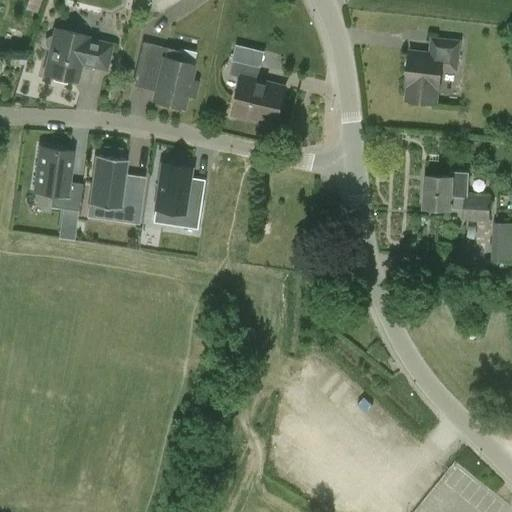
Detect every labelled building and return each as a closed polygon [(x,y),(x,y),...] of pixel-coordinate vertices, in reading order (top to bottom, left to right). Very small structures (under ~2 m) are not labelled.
[(53,29),(51,36),(48,37),(44,40),(44,44),(45,47),(48,50),(42,74),(76,82),(80,64),(104,70),(111,45),(86,39),(87,37),(53,29)] [(422,56),(401,54),(398,87),(402,87),(400,102),(428,105),(429,92),(431,93),(433,69),(448,70),(451,42),(423,40),(422,56)] [(140,41),(131,81),(155,87),(151,101),(182,108),(192,64),(178,60),(180,51),(140,41)] [(229,75),(241,78),(232,115),(276,125),(285,87),(257,80),(260,67),(232,60),(229,75)] [(39,147),(33,192),(52,194),(50,206),(77,210),(80,185),(67,183),(71,152),(39,147)] [(94,154),(87,204),(120,209),(128,160),(94,154)] [(160,164),(153,209),(183,214),(181,227),(198,230),(202,202),(187,200),(191,169),(160,164)] [(490,198),(468,196),(469,172),(450,171),(449,178),(424,176),(423,209),(450,210),(464,210),(463,220),(489,221),(490,198)] [(72,236),(74,212),(59,211),(58,236),(72,236)] [(490,258),(490,261),(511,262),(511,254),(511,250),(511,223),(492,223),(490,258)]
